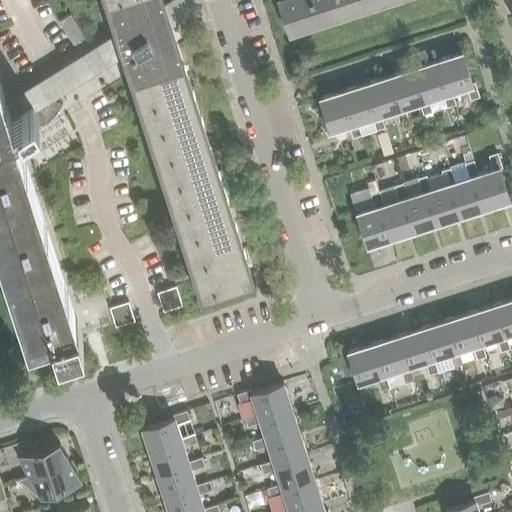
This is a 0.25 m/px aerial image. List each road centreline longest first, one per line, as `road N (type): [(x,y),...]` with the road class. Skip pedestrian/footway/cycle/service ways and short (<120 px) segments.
road 1 (residential): [(322,316),(223,0)]
road 2 (residential): [(322,316),(79,398)]
road 3 (residential): [(511,256),(322,316)]
